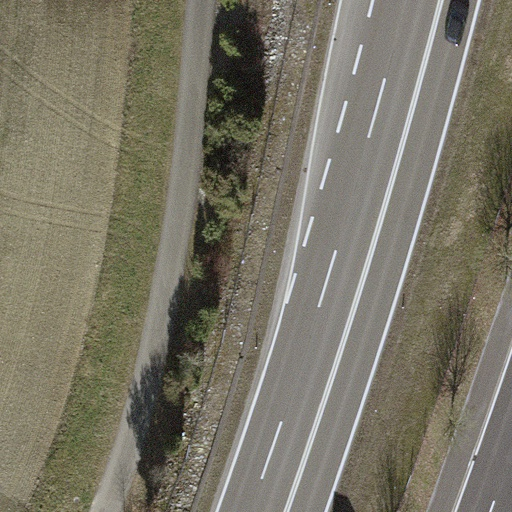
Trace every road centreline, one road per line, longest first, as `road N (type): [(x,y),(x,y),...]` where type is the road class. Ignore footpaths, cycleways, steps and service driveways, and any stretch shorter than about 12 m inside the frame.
road 1 (trunk): [(270,511),(347,284),(425,0)]
road 2 (track): [(204,0),(173,275),(139,425),(108,511)]
